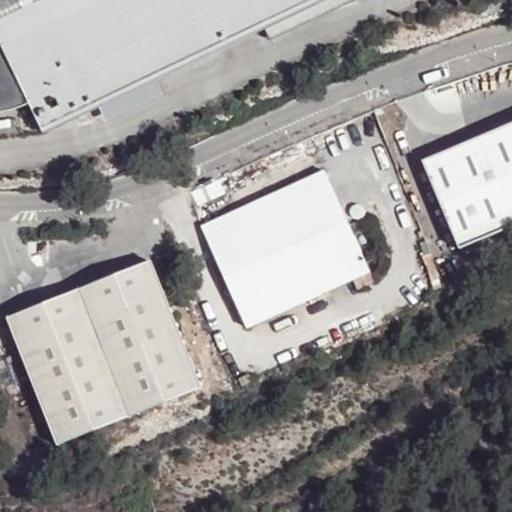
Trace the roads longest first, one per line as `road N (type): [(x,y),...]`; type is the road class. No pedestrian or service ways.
road 1 (residential): [(0,207),(46,207),(156,179),(400,72),(511,37)]
road 2 (unknown): [(156,179),(224,317),(253,348),(272,351),(379,301),(402,270),(400,243),(362,152)]
road 3 (unknown): [(400,72),(445,121),(511,100)]
